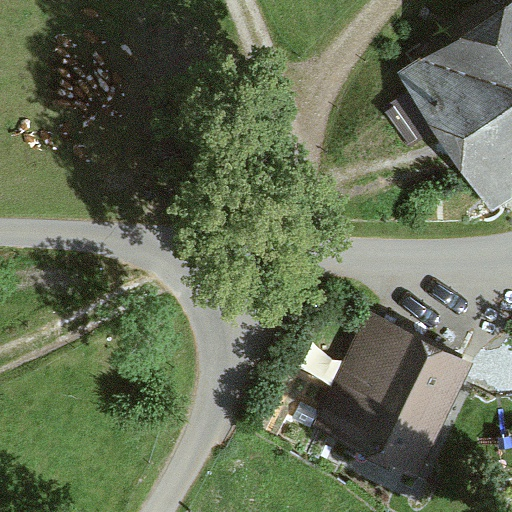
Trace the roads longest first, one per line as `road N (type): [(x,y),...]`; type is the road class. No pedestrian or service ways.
road 1 (unclassified): [(0,236),(149,244),(179,254),(220,298),(229,327),(223,385),(157,511)]
road 2 (track): [(220,298),(279,189),(286,160),(286,128),(240,0)]
road 3 (track): [(0,358),(192,265)]
